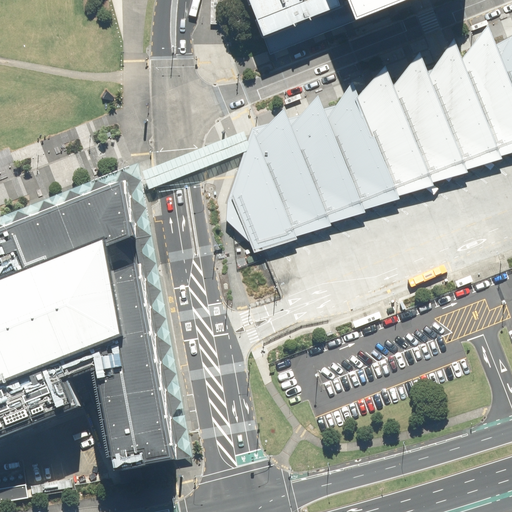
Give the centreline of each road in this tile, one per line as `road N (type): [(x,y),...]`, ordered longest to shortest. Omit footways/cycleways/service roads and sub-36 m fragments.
road 1 (secondary): [(177,108),(236,507)]
road 2 (unclassified): [(177,108),(246,92),(485,0)]
road 3 (primary): [(236,507),(511,429)]
road 4 (primary): [(511,475),(395,511)]
